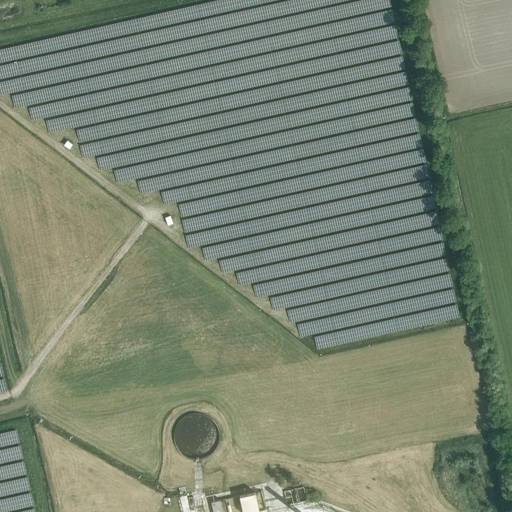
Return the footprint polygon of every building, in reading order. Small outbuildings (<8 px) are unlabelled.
[(213,442),(217,443),(224,423),(191,412),(188,420),(182,418),(172,448),(207,459),(213,442)] [(387,455),(379,464),(410,491),(418,482),(387,455)] [(255,511),(259,511),(255,492),(239,495),(242,511),(255,511)] [(222,511),(220,500),(211,502),(213,511),(222,511)] [(449,511),(435,503),(429,511),(449,511)]
